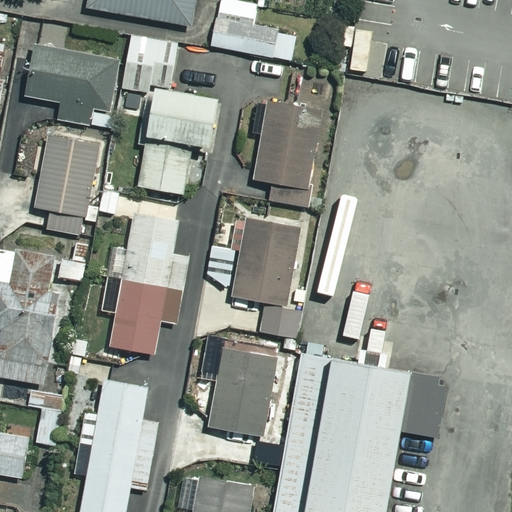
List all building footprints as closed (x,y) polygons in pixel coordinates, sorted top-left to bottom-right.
[(193,0),(86,0),(85,6),(189,24),(193,0)] [(255,4),(237,0),(217,0),(209,45),(289,61),(295,35),(251,26),(255,4)] [(133,62),(128,89),(154,94),(156,85),(178,89),(186,45),(138,37),(133,62)] [(0,135),(15,48),(0,45),(0,135)] [(128,89),(133,62),(41,45),(31,99),(68,105),(65,120),(119,130),(126,89),(128,89)] [(231,104),(168,93),(160,140),(223,151),(231,104)] [(155,100),(131,95),(123,137),(147,141),(155,100)] [(333,115),(275,104),(260,181),(278,184),(274,201),(314,209),(333,115)] [(107,144),(56,135),(42,209),(54,211),(51,230),(91,237),(107,144)] [(199,154),(152,147),(146,189),(193,196),(199,154)] [(511,186),(510,186),(502,226),(511,228),(511,263),(511,269),(511,186)] [(184,225),(141,216),(134,251),(122,249),(110,308),(124,311),(117,348),(160,356),(167,320),(183,323),(195,257),(179,254),(184,225)] [(270,304),(295,309),(309,231),(254,221),(248,252),(217,246),(211,281),(240,286),(238,299),(270,304)] [(68,258),(63,280),(85,284),(94,242),(82,239),(78,260),(68,258)] [(63,255),(7,244),(0,276),(0,330),(10,332),(0,377),(50,387),(71,285),(57,283),(63,255)] [(295,309),(270,304),(265,333),(302,339),(307,311),(295,309)] [(304,352),(301,352),(272,511),(381,511),(396,429),(437,436),(446,386),(437,384),(438,376),(355,361),(319,355),(321,343),(306,340),(304,352)] [(282,361),(229,352),(214,432),(267,442),(282,361)] [(153,390),(111,382),(105,418),(91,415),(80,474),(94,477),(87,511),(133,511),(139,480),(151,482),(162,421),(148,418),(153,390)] [(41,443),(60,446),(69,396),(36,390),(33,406),(47,409),(41,443)] [(29,437),(0,432),(0,474),(22,478),(29,437)] [(255,511),(260,484),(190,473),(184,508),(200,511),(255,511)]
